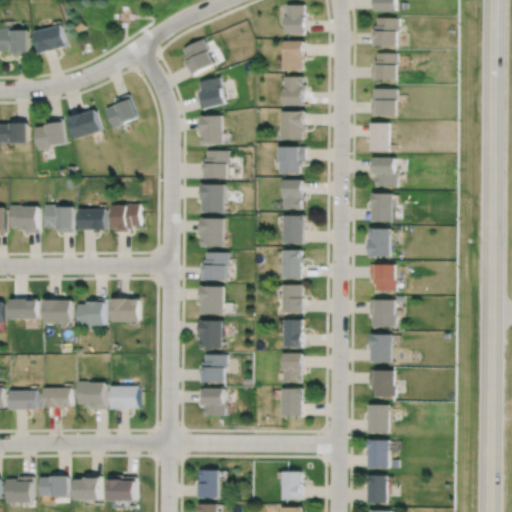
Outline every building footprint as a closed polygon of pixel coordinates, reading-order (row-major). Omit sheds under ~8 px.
[(374,0),(374,8),(401,8),(401,0),(374,0)] [(288,3),(288,31),(308,31),(308,14),(307,14),(307,3),(288,3)] [(380,16),(380,24),(377,24),(377,29),(374,29),(374,43),(401,43),(401,30),(402,30),(402,16),(380,16)] [(37,30),(43,52),(71,44),(65,22),(37,30)] [(2,27),(3,49),(16,49),(16,54),(31,54),(31,50),(32,50),(32,28),(16,28),(16,26),(2,27)] [(205,37),(185,47),(189,54),(186,55),(189,60),(186,61),(193,74),(216,62),(210,50),(211,49),(205,37)] [(286,39),(286,54),(285,54),(285,68),(305,68),(305,58),(308,58),(308,54),(306,54),(306,39),(286,39)] [(380,51),(380,58),(377,58),(377,63),(374,63),(374,77),(401,77),(401,51),(380,51)] [(201,80),(203,91),(202,91),(202,92),(197,93),(201,108),(226,102),(224,96),(226,95),(223,87),(224,86),(222,75),(201,80)] [(287,75),(287,86),(286,86),(286,103),(306,103),(306,86),(305,86),(305,75),(287,75)] [(377,87),(377,98),(374,98),(374,113),(400,113),(401,87),(377,87)] [(108,107),(116,126),(139,117),(136,110),(140,108),(135,97),(134,98),(132,92),(118,98),(120,103),(108,107)] [(71,116),(78,138),(105,130),(99,108),(88,112),(87,110),(71,116)] [(282,110),(282,138),(304,138),(304,130),(306,130),(306,125),(304,125),(304,121),(307,121),(307,110),(282,110)] [(201,115),(202,143),(223,142),(222,114),(201,115)] [(38,126),(41,148),(55,146),(54,144),(70,142),(66,120),(65,121),(64,117),(50,119),(50,124),(38,126)] [(2,123),(2,141),(14,141),(14,142),(31,141),(31,121),(14,121),(14,123),(2,123)] [(374,121),(374,134),(372,134),(372,149),(391,149),(391,136),(394,136),(393,121),(374,121)] [(279,146),(279,172),(300,172),(300,165),(303,165),(303,161),(305,161),(305,146),(279,146)] [(208,149),(208,157),(205,157),(205,162),(202,162),(202,177),(228,177),(228,163),(230,163),(230,150),(208,149)] [(372,157),(372,172),(375,172),(375,173),(377,173),(377,185),(399,185),(400,172),(397,171),(398,157),(375,156),(375,157),(372,157)] [(283,179),(283,196),(284,196),(284,207),(302,208),(302,200),(305,200),(305,195),(303,195),(303,179),(283,179)] [(201,184),(201,204),(202,204),(202,211),(225,211),(225,184),(201,184)] [(374,192),(374,199),(372,199),(372,205),(374,205),(374,220),(395,220),(395,193),(376,193),(376,192),(374,192)] [(48,204),(49,226),(62,226),(62,231),(77,231),(77,228),(78,228),(78,205),(62,206),(62,203),(48,204)] [(113,205),(113,231),(129,231),(129,228),(133,228),(133,226),(142,225),(142,203),(127,203),(127,205),(113,205)] [(15,204),(15,226),(23,226),(23,229),(28,229),(28,232),(43,231),(43,228),(44,228),(43,205),(28,205),(28,204),(15,204)] [(0,232),(9,232),(9,229),(10,229),(10,206),(0,206),(0,232)] [(83,208),(83,229),(94,229),(95,231),(101,231),(101,229),(107,229),(107,208),(83,208)] [(284,215),(283,242),(304,242),(305,215),(284,215)] [(201,218),(201,234),(202,234),(202,245),(224,245),(224,218),(201,218)] [(371,228),(371,256),(392,256),(392,228),(371,228)] [(283,249),(283,277),(302,277),(302,262),(305,262),(305,257),(302,257),(302,250),(283,249)] [(207,252),(207,259),(204,259),(204,264),(201,264),(201,279),(227,280),(227,265),(229,265),(229,252),(207,252)] [(371,264),(371,279),(374,279),(374,283),(376,283),(376,290),(397,290),(397,264),(371,264)] [(283,284),(283,312),(304,312),(304,298),(303,298),(303,284),(283,284)] [(200,286),(200,306),(202,306),(201,314),(224,314),(224,286),(200,286)] [(47,299),(47,322),(73,322),(73,300),(68,300),(68,298),(63,298),(63,300),(57,300),(57,299),(47,299)] [(78,304),(78,326),(92,326),(92,325),(107,325),(107,298),(91,298),(91,301),(86,301),(86,304),(78,304)] [(112,299),(112,322),(141,321),(141,299),(128,299),(128,298),(112,299)] [(12,299),(13,318),(40,318),(40,299),(12,299)] [(371,299),(371,314),(374,314),(373,326),(397,326),(397,299),(371,299)] [(285,319),(284,347),(303,347),(303,319),(285,319)] [(200,320),(200,337),(201,337),(201,348),(223,348),(223,320),(200,320)] [(372,334),(372,340),(371,340),(371,347),(373,347),(372,362),(393,362),(394,334),(372,334)] [(283,353),(283,370),(284,370),(284,382),(302,382),(302,371),(303,371),(303,354),(283,353)] [(206,354),(206,362),(203,362),(203,367),(200,367),(200,382),(226,382),(226,368),(228,368),(228,354),(206,354)] [(370,370),(370,385),(373,385),(373,389),(375,389),(375,396),(396,396),(397,370),(370,370)] [(80,383),(81,403),(88,403),(88,406),(90,406),(90,409),(106,409),(106,383),(80,383)] [(111,386),(111,409),(127,409),(127,408),(140,408),(140,386),(111,386)] [(46,388),(46,407),(61,407),(61,409),(66,409),(66,407),(74,407),(74,388),(46,388)] [(282,388),(282,417),(303,417),(303,389),(282,388)] [(200,389),(200,404),(205,404),(205,415),(226,415),(226,404),(226,389),(200,389)] [(12,390),(12,410),(40,409),(40,390),(12,390)] [(370,404),(370,433),(390,433),(391,404),(370,404)] [(369,440),(369,468),(390,468),(390,440),(369,440)] [(202,467),(202,480),(200,480),(200,496),(221,496),(221,467),(202,467)] [(283,472),(283,483),(284,483),(284,498),(304,498),(304,485),(302,485),(302,472),(283,472)] [(43,477),(43,494),(70,494),(70,473),(58,473),(58,477),(54,477),(54,478),(43,477)] [(77,476),(77,498),(103,498),(103,473),(87,473),(87,476),(77,476)] [(111,476),(111,499),(139,499),(139,474),(125,475),(125,473),(112,473),(112,476),(111,476)] [(369,475),(369,504),(389,504),(389,475),(369,475)] [(9,479),(9,503),(20,503),(36,503),(35,476),(20,476),(20,479),(9,479)] [(200,501),(200,511),(219,511),(219,501),(200,501)]
